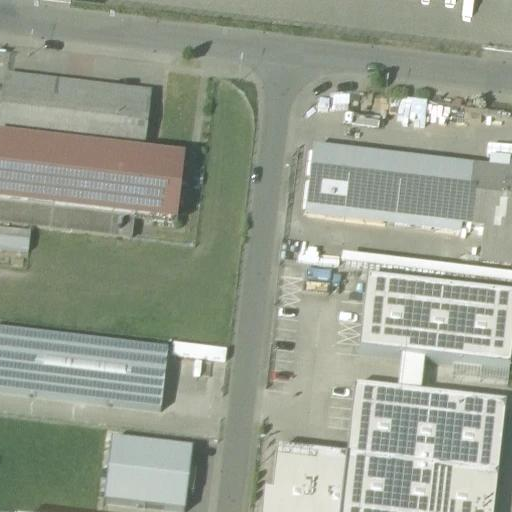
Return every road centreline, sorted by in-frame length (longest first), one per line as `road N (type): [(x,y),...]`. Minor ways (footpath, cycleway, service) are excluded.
road 1 (residential): [(228,511),(285,52)]
road 2 (residential): [(0,17),(285,52)]
road 3 (residential): [(285,52),(511,79)]
